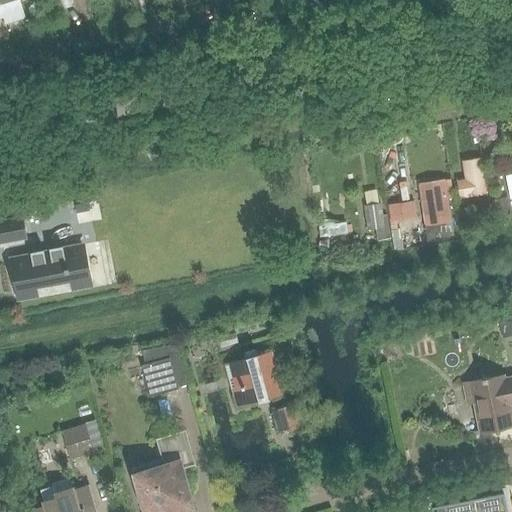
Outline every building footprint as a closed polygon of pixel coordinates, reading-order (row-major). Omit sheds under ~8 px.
[(0,0),(0,19),(2,18),(6,26),(7,26),(26,18),(19,0),(0,0)] [(463,182),(454,184),(457,200),(484,195),(478,159),(459,163),(463,182)] [(442,181),(415,185),(422,228),(449,224),(442,181)] [(507,198),(494,200),(497,217),(511,214),(507,198)] [(415,201),(388,205),(390,221),(417,217),(415,201)] [(87,204),(75,206),(76,213),(89,211),(87,204)] [(384,215),(382,204),(365,206),(364,206),(367,231),(369,231),(377,230),(378,242),(392,240),(389,215),(384,215)] [(0,219),(0,244),(27,239),(22,216),(0,219)] [(319,226),(320,238),(345,235),(349,234),(347,223),(319,226)] [(18,291),(88,277),(82,245),(63,249),(62,246),(49,249),(49,252),(44,253),(43,250),(30,252),(31,255),(12,259),(18,291)] [(495,343),(511,337),(511,322),(491,329),(495,343)] [(145,364),(141,365),(150,397),(178,389),(174,374),(185,370),(178,345),(141,351),(145,364)] [(277,376),(275,376),(273,367),(275,366),(270,351),(257,355),(255,349),(243,353),(245,358),(224,364),(228,379),(232,378),(234,388),(231,388),(236,408),(257,402),(257,403),(269,400),(269,399),(283,395),(282,391),(281,392),(280,388),(281,387),(277,376)] [(473,401),(479,431),(511,424),(511,423),(507,400),(511,398),(511,377),(503,380),(503,377),(486,380),(486,377),(481,378),(482,381),(470,383),(470,384),(464,385),(467,402),(473,401)] [(297,403),(285,406),(283,406),(283,407),(271,410),(278,433),(290,430),(290,431),(292,431),(291,430),(303,427),(297,403)] [(85,425),(62,432),(70,459),(93,452),(85,425)] [(145,471),(147,478),(136,482),(138,490),(134,492),(138,503),(141,502),(144,511),(172,511),(177,511),(177,509),(174,499),(189,494),(182,469),(195,466),(196,466),(186,429),(155,438),(162,465),(145,470),(145,471)] [(72,488),(54,493),(52,488),(41,491),(44,502),(42,502),(44,507),(31,511),(95,511),(87,486),(72,490),(72,488)] [(506,511),(503,492),(431,506),(431,508),(440,506),(440,511),(506,511)]
